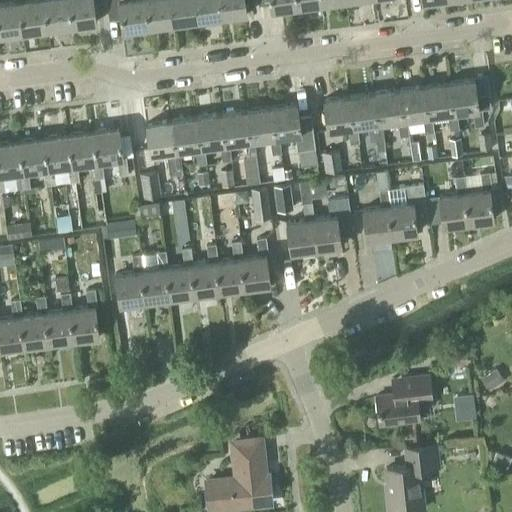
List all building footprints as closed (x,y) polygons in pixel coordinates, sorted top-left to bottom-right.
[(13,0),(14,1),(18,1),(22,32),(46,29),(42,0),(13,0)] [(67,0),(42,0),(46,29),(71,26),(67,0)] [(67,0),(71,26),(96,22),(93,0),(67,0)] [(144,0),(106,0),(109,19),(121,18),(122,31),(148,27),(144,0)] [(169,0),(144,0),(148,27),(172,24),(169,0)] [(169,0),(172,24),(197,20),(194,0),(169,0)] [(194,0),(197,20),(222,17),(219,0),(194,0)] [(247,14),(244,0),(219,0),(222,17),(247,14)] [(295,0),(270,0),(271,10),(297,7),(295,0)] [(18,1),(14,1),(14,2),(0,3),(0,35),(22,32),(18,1)] [(488,93),(475,95),(473,79),(449,83),(453,114),(456,114),(471,112),(473,126),(483,125),(481,109),(490,107),(488,93)] [(458,128),(456,114),(453,114),(449,83),(423,86),(427,118),(430,117),(447,115),(449,130),(458,128)] [(432,132),(430,117),(427,118),(423,86),(399,90),(403,121),(406,120),(421,118),(423,133),(432,132)] [(408,136),(406,120),(403,121),(399,90),(373,93),(378,125),(380,124),(382,124),(397,122),(399,137),(408,136)] [(382,124),(380,124),(378,125),(373,93),(348,97),(352,128),(355,128),(368,126),(370,140),(374,139),(375,152),(385,150),(382,124)] [(357,142),(355,128),(352,128),(348,97),(323,100),(327,131),(346,129),(348,144),(357,142)] [(296,103),(271,107),(275,138),(278,138),(294,136),(296,151),(299,151),(314,149),(309,115),(297,117),(296,103)] [(280,153),(278,138),(275,138),(271,107),(245,110),(250,142),(253,142),(268,139),(270,154),(280,153)] [(255,156),(253,142),(250,142),(245,110),(221,114),(225,145),(228,145),(243,143),(246,158),(255,156)] [(230,159),(228,145),(225,145),(221,114),(196,117),(200,149),(203,149),(219,146),(221,161),(230,159)] [(203,149),(200,149),(196,117),(170,121),(174,153),(178,152),(180,152),(194,150),(196,164),(205,163),(203,149)] [(180,152),(178,152),(174,153),(170,121),(145,125),(149,156),(166,153),(169,174),(182,172),(180,152)] [(118,174),(128,173),(126,156),(122,156),(118,127),(93,130),(97,162),(101,162),(116,160),(118,174)] [(103,176),(101,162),(97,162),(93,130),(69,133),(73,166),(77,165),(92,163),(94,178),(93,178),(95,192),(101,191),(99,176),(103,176)] [(491,147),(489,131),(477,133),(480,149),(491,147)] [(79,179),(77,165),(73,166),(69,133),(44,137),(48,169),(53,168),(68,166),(70,180),(79,179)] [(48,169),(44,137),(20,140),(24,172),(27,171),(43,169),(45,183),(54,182),(53,168),(48,169)] [(463,154),(460,137),(449,138),(451,155),(463,154)] [(29,185),(27,171),(24,172),(20,140),(0,142),(0,175),(3,175),(18,173),(19,187),(29,185)] [(410,142),(412,160),(422,159),(419,140),(410,142)] [(427,158),(438,157),(436,143),(426,145),(427,158)] [(342,169),(339,149),(321,152),(324,171),(342,169)] [(452,160),(456,194),(438,197),(442,226),(468,223),(463,193),(466,193),(461,158),(452,160)] [(284,178),(283,170),(283,167),(272,168),(274,180),(284,178)] [(220,170),(222,186),(234,185),(232,168),(220,170)] [(258,168),(246,169),(247,182),(249,182),(260,181),(258,168)] [(161,195),(157,170),(139,172),(143,197),(161,195)] [(197,172),(199,185),(209,184),(207,171),(197,172)] [(489,190),(491,190),(489,173),(479,174),(481,191),(466,192),(466,193),(463,193),(468,223),(492,220),(489,190)] [(345,183),(344,174),(328,176),(330,186),(345,183)] [(300,193),(310,191),(308,180),(298,181),(300,193)] [(391,236),(416,232),(415,222),(427,221),(421,183),(387,188),(389,204),(387,204),(391,236)] [(277,210),(291,208),(288,184),(274,186),(277,210)] [(255,217),(268,215),(265,187),(251,189),(255,217)] [(387,188),(377,190),(380,206),(361,209),(366,239),(391,236),(387,204),(389,204),(387,188)] [(248,201),(246,189),(235,190),(236,203),(248,201)] [(339,236),(351,234),(346,197),(327,200),(329,215),(314,218),(311,218),(315,249),(340,245),(339,236)] [(314,218),(313,218),(311,202),(301,204),(303,219),(286,222),(290,253),(315,249),(311,218),(314,218)] [(56,215),(55,215),(57,230),(71,228),(69,213),(56,215)] [(134,218),(108,221),(110,235),(136,232),(134,218)] [(32,235),(30,226),(30,221),(6,224),(8,238),(32,235)] [(39,250),(53,248),(51,237),(37,239),(39,250)] [(264,255),(267,255),(265,237),(255,239),(257,255),(242,257),(239,257),(244,288),(268,284),(264,255)] [(239,257),(242,257),(239,241),(231,242),(233,258),(217,260),(214,260),(218,291),(244,288),(239,257)] [(0,244),(0,258),(14,257),(12,243),(0,244)] [(214,260),(217,260),(215,245),(207,246),(209,261),(192,263),(189,264),(193,294),(218,291),(214,260)] [(189,264),(192,263),(190,247),(181,249),(183,265),(166,267),(164,267),(168,298),(193,294),(189,264)] [(164,267),(166,267),(164,251),(155,252),(157,268),(142,270),(140,271),(144,301),(168,298),(164,267)] [(140,271),(142,270),(140,254),(131,256),(133,271),(114,274),(118,304),(144,301),(140,271)] [(67,275),(56,276),(57,289),(68,288),(67,275)] [(73,338),(99,335),(95,307),(97,306),(95,288),(85,289),(87,307),(72,309),(69,309),(73,338)] [(69,309),(72,309),(70,292),(60,293),(62,309),(47,311),(44,311),(48,341),(73,338),(69,309)] [(44,311),(47,311),(45,295),(35,296),(37,312),(22,314),(19,315),(23,345),(48,341),(44,311)] [(19,315),(22,314),(19,298),(10,299),(12,316),(0,317),(0,347),(23,345),(19,315)] [(467,363),(466,349),(447,352),(449,365),(467,363)] [(504,380),(496,367),(480,377),(489,390),(504,380)] [(379,424),(419,419),(417,399),(432,398),(429,373),(392,378),(393,393),(376,395),(379,424)] [(457,414),(478,413),(476,388),(456,390),(457,414)] [(215,507),(271,501),(268,473),(264,473),(260,434),(232,437),(236,476),(212,479),(215,507)] [(419,469),(438,467),(435,444),(406,447),(408,465),(386,467),(389,491),(386,491),(388,511),(392,511),(424,508),(419,469)] [(511,456),(496,450),(491,463),(506,469),(511,456)]
